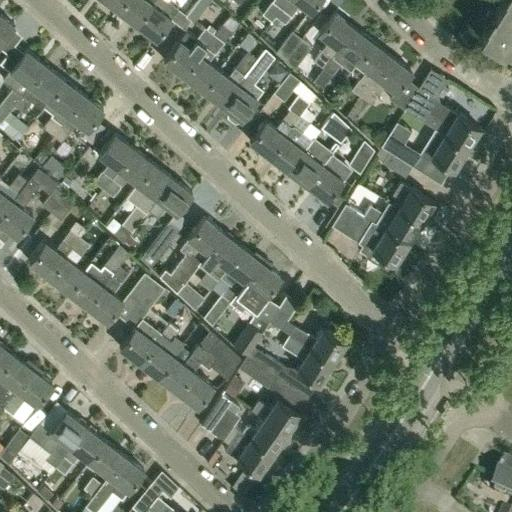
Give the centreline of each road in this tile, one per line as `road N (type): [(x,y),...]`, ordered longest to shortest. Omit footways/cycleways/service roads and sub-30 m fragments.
road 1 (residential): [(387,335),(33,0)]
road 2 (residential): [(234,511),(0,282)]
road 3 (tertiary): [(339,511),(506,251)]
road 4 (residential): [(511,137),(387,335)]
road 5 (residential): [(387,335),(267,511)]
road 6 (residential): [(511,91),(392,0)]
road 7 (residential): [(400,511),(471,412)]
